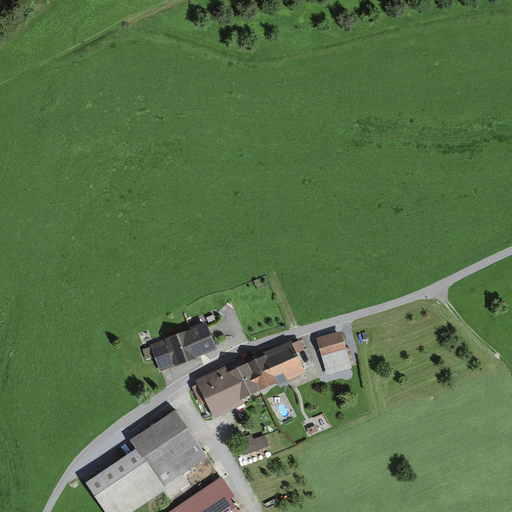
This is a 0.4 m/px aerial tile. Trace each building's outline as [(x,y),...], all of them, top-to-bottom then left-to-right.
[(163,370),(221,348),(211,322),(154,343),(155,346),(145,350),(149,359),(158,356),(163,370)] [(346,331),(320,338),(331,376),(356,369),(346,331)] [(218,419),(314,375),(296,338),(268,351),(270,356),(232,374),(229,368),(200,382),(218,419)] [(169,486),(211,457),(178,410),(136,439),(169,486)] [(245,455),(273,445),(266,428),(239,438),(245,455)] [(109,511),(133,511),(168,488),(140,448),(89,484),(109,511)] [(241,511),(233,499),(239,495),(225,473),(168,511),(241,511)]
